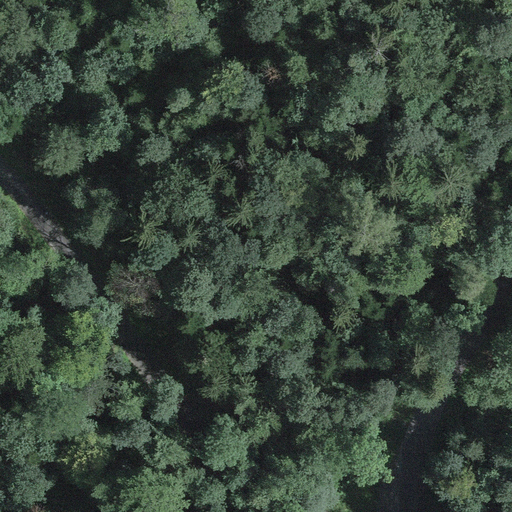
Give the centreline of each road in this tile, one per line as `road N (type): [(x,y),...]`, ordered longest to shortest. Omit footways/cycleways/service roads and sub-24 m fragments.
road 1 (unclassified): [(0,167),(195,425),(243,511)]
road 2 (unclassified): [(414,511),(423,426),(511,267)]
